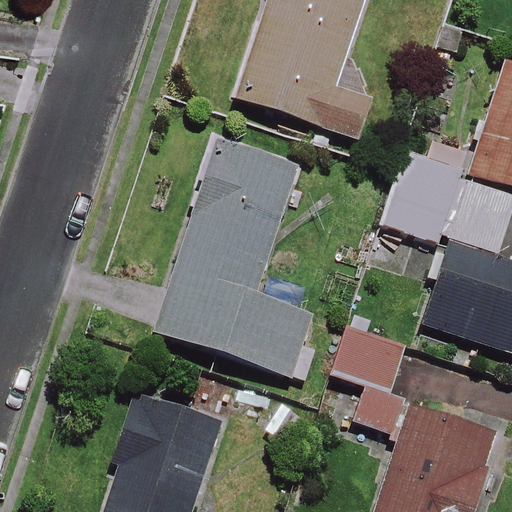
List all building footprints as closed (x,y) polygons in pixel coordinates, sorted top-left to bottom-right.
[(367,0),(268,0),(233,106),(352,146),(368,98),(338,88),(367,0)] [(511,75),(501,72),(465,181),(511,197),(511,75)] [(297,176),(217,149),(153,340),(287,385),(307,325),(253,307),(297,176)] [(511,202),(459,185),(462,177),(402,157),(377,232),(437,252),(441,239),(494,257),(511,204),(511,202)] [(511,274),(448,254),(423,333),(511,361),(511,274)] [(349,431),(389,441),(400,400),(389,397),(400,354),(340,338),(329,382),(360,390),(349,431)] [(190,511),(214,432),(137,409),(107,511),(190,511)] [(470,511),(492,442),(407,416),(377,511),(470,511)]
